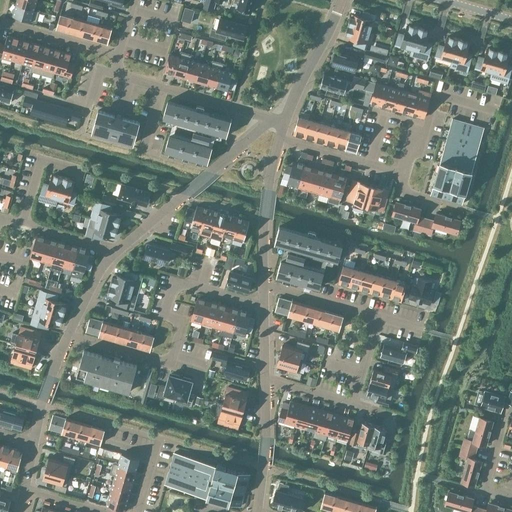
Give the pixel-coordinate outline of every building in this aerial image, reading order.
[(34,9),(37,0),(17,0),(16,4),(34,9)] [(122,7),(123,0),(90,0),(89,5),(103,8),(104,2),(122,7)] [(211,11),(214,0),(206,0),(204,9),(211,11)] [(239,0),(237,8),(251,12),(253,5),(255,6),(256,0),(239,0)] [(34,9),(16,4),(13,16),(36,22),(40,11),(34,9)] [(190,11),(186,9),(182,23),(192,25),(195,12),(190,11)] [(348,25),(371,32),(376,15),(364,11),(362,18),(352,15),(350,19),(349,19),(348,25)] [(68,31),(72,18),(60,14),(56,28),(68,31)] [(84,21),(83,21),(72,18),(68,31),(81,35),(84,21)] [(243,39),(247,25),(220,18),(217,31),(212,29),(210,36),(225,40),(227,34),(243,39)] [(93,39),(97,25),(84,21),(81,35),(93,39)] [(97,25),(93,39),(108,43),(111,29),(97,25)] [(366,49),(371,32),(348,25),(346,31),(347,32),(346,37),(355,39),(354,46),(366,49)] [(412,50),(418,27),(412,25),(412,27),(407,25),(404,35),(398,33),(395,46),(412,50)] [(388,27),(386,35),(393,37),(395,29),(388,27)] [(418,27),(412,50),(410,55),(421,58),(423,54),(429,56),(432,43),(426,41),(429,32),(424,30),(425,29),(418,27)] [(0,57),(11,61),(17,39),(8,36),(5,45),(0,43),(0,57)] [(452,62),(458,39),(452,37),(452,38),(447,37),(444,47),(438,45),(435,57),(452,62)] [(22,64),(28,41),(17,39),(11,61),(22,64)] [(458,39),(452,62),(450,67),(461,70),(463,65),(469,67),(472,55),(466,53),(469,43),(464,42),(465,40),(458,39)] [(33,67),(39,45),(28,41),(22,64),(33,67)] [(42,75),(49,47),(39,45),(33,67),(31,72),(42,75)] [(54,73),(61,51),(49,47),(42,75),(53,78),(54,73)] [(491,73),(498,50),(492,48),(492,50),(487,48),(484,58),(478,56),(475,69),(491,73)] [(383,62),(385,56),(366,50),(364,56),(383,62)] [(498,50),(491,73),(490,78),(501,81),(503,77),(509,79),(511,67),(511,66),(506,64),(509,55),(504,53),(505,52),(498,50)] [(71,54),(61,51),(54,73),(71,78),(75,65),(68,63),(71,54)] [(184,78),(191,55),(181,52),(180,57),(179,57),(174,75),(184,78)] [(358,59),(335,52),(334,58),(332,58),(330,63),(332,64),(331,65),(354,72),(358,59)] [(174,75),(179,57),(170,54),(164,73),(174,75)] [(195,81),(200,63),(191,60),(192,55),(191,55),(184,78),(195,81)] [(216,87),(223,64),(212,61),(211,66),(205,84),(216,87)] [(205,84),(211,66),(200,63),(195,81),(205,84)] [(223,64),(216,87),(227,91),(228,88),(235,90),(239,77),(232,75),(233,72),(222,69),(224,64),(223,64)] [(347,85),(351,86),(352,82),(324,73),(320,87),(344,94),(347,85)] [(352,82),(351,86),(363,89),(365,79),(354,76),(352,82)] [(411,115),(417,94),(377,82),(371,103),(411,115)] [(0,100),(10,103),(13,90),(0,86),(0,100)] [(497,88),(488,86),(486,92),(495,94),(497,88)] [(25,90),(23,95),(37,99),(38,94),(25,90)] [(419,90),(417,94),(411,115),(423,118),(431,93),(419,90)] [(62,110),(63,108),(51,104),(50,105),(43,103),(43,102),(25,97),(23,104),(32,107),(30,113),(39,115),(39,117),(46,119),(47,118),(57,120),(56,122),(66,125),(69,112),(62,110)] [(227,136),(231,120),(168,101),(163,117),(212,132),(191,126),(187,139),(174,135),(177,122),(173,120),(165,150),(208,163),(213,146),(210,145),(213,132),(227,136)] [(134,144),(140,123),(98,111),(92,132),(134,144)] [(303,137),(308,119),(298,116),(293,134),(303,137)] [(313,140),(319,122),(308,119),(303,137),(313,140)] [(462,204),(484,128),(452,119),(431,194),(462,204)] [(324,143),(329,125),(319,122),(313,140),(324,143)] [(334,146),(340,128),(329,125),(324,143),(334,146)] [(345,149),(350,131),(340,128),(334,146),(345,149)] [(350,131),(345,149),(357,152),(362,134),(350,131)] [(298,188),(304,164),(298,163),(297,165),(293,164),(292,167),(286,165),(283,178),(289,180),(287,185),(298,188)] [(308,191),(315,167),(304,164),(298,188),(308,191)] [(315,167),(308,191),(319,194),(326,171),(315,167)] [(329,197),(336,173),(326,171),(319,194),(329,197)] [(336,173),(329,197),(340,200),(346,177),(344,176),(336,173)] [(56,205),(57,201),(64,177),(57,175),(57,176),(52,175),(49,185),(43,183),(40,195),(46,197),(45,202),(56,205)] [(64,177),(57,201),(74,205),(78,193),(73,191),(76,182),(69,180),(70,179),(64,177)] [(365,205),(371,184),(365,182),(364,183),(353,180),(347,200),(354,202),(353,207),(364,210),(365,205)] [(147,205),(151,192),(122,184),(118,197),(147,205)] [(371,184),(365,205),(383,211),(389,190),(378,187),(378,186),(371,184)] [(115,206),(117,199),(104,195),(102,202),(115,206)] [(90,219),(95,220),(119,227),(121,220),(119,220),(121,215),(111,212),(113,206),(100,202),(98,209),(94,207),(90,219)] [(422,233),(426,218),(418,216),(421,208),(410,206),(410,207),(396,203),(392,215),(416,222),(414,230),(422,233)] [(200,229),(207,209),(197,206),(198,205),(197,205),(196,210),(189,208),(185,220),(192,222),(191,227),(200,229)] [(209,237),(217,212),(207,209),(200,229),(199,234),(209,237)] [(221,241),(228,215),(217,212),(209,237),(221,241)] [(426,218),(422,233),(430,235),(433,227),(457,233),(460,221),(446,217),(446,216),(436,213),(434,220),(426,218)] [(232,238),(238,218),(228,215),(222,235),(232,238)] [(238,218),(232,238),(243,242),(250,221),(249,220),(249,221),(238,218)] [(119,227),(95,220),(90,237),(103,240),(105,234),(115,237),(116,232),(117,232),(119,227)] [(385,223),(383,229),(394,232),(395,226),(385,223)] [(285,246),(277,275),(319,288),(328,258),(338,261),(343,245),(279,226),(274,243),(285,246)] [(414,230),(413,236),(420,239),(422,233),(414,230)] [(41,261),(48,239),(37,236),(31,258),(41,261)] [(48,239),(41,261),(52,264),(58,242),(48,239)] [(63,268),(69,245),(58,242),(52,264),(50,269),(61,272),(63,268)] [(186,255),(188,247),(172,243),(170,250),(148,243),(144,257),(146,257),(146,260),(153,262),(154,259),(167,263),(169,255),(175,257),(177,252),(186,255)] [(69,245),(63,268),(72,270),(79,248),(69,245)] [(79,248),(72,270),(71,275),(82,278),(85,269),(91,271),(95,257),(88,256),(89,253),(85,251),(85,250),(79,248)] [(235,257),(229,255),(225,268),(231,270),(235,257)] [(348,286),(353,268),(343,265),(338,283),(348,286)] [(359,289),(364,271),(353,268),(348,286),(359,289)] [(112,278),(110,285),(133,291),(138,274),(126,271),(124,277),(114,274),(113,279),(112,278)] [(248,292),(252,278),(230,271),(226,285),(248,292)] [(369,292),(374,274),(364,271),(359,289),(369,292)] [(379,295),(384,277),(374,274),(369,292),(379,295)] [(390,298),(395,280),(384,277),(379,295),(390,298)] [(430,290),(432,282),(418,278),(416,286),(412,285),(410,293),(409,298),(416,300),(421,302),(421,301),(430,304),(433,291),(430,290)] [(395,280),(390,298),(401,301),(404,292),(406,284),(395,280)] [(406,284),(404,292),(410,293),(412,285),(406,283),(406,284)] [(134,310),(138,293),(133,291),(110,285),(108,291),(109,291),(108,296),(118,299),(116,305),(134,310)] [(36,307),(64,315),(66,309),(65,309),(66,304),(56,301),(58,295),(45,291),(43,298),(39,296),(36,307)] [(201,324),(208,304),(204,303),(205,300),(200,298),(200,299),(197,298),(191,321),(201,324)] [(288,315),(292,301),(279,298),(275,311),(288,315)] [(301,319),(305,305),(292,301),(293,300),(292,300),(292,301),(288,315),(287,317),(288,317),(288,315),(301,319)] [(208,304),(201,324),(212,327),(219,304),(212,302),(212,305),(208,304)] [(222,330),(228,310),(225,309),(226,306),(219,304),(212,327),(222,330)] [(314,322),(318,309),(305,305),(301,319),(314,322)] [(62,321),(64,315),(36,307),(33,318),(37,319),(36,326),(48,329),(49,323),(60,326),(61,321),(62,321)] [(228,310),(221,335),(232,338),(233,333),(240,310),(233,308),(232,311),(228,310)] [(327,326),(330,312),(318,309),(314,322),(327,326)] [(240,310),(233,333),(244,336),(245,331),(251,333),(255,320),(249,319),(250,316),(246,315),(246,312),(240,310)] [(330,312),(327,326),(340,330),(343,316),(330,312)] [(98,335),(102,322),(90,318),(86,332),(98,335)] [(110,339),(114,325),(102,322),(98,335),(110,339)] [(124,342),(128,329),(114,325),(110,339),(124,342)] [(16,344),(37,350),(39,344),(38,343),(41,332),(21,327),(16,344)] [(137,346),(141,333),(128,329),(124,342),(137,346)] [(141,333),(137,346),(150,350),(154,336),(141,333)] [(280,355),(299,361),(302,349),(308,351),(310,345),(298,341),(296,347),(283,344),(280,355)] [(415,353),(417,346),(404,342),(402,349),(384,344),(381,357),(403,363),(405,355),(411,356),(412,352),(415,353)] [(35,357),(37,350),(16,344),(11,362),(31,368),(34,357),(35,357)] [(130,392),(137,366),(84,351),(76,376),(130,392)] [(246,380),(249,367),(226,361),(228,355),(214,351),(212,358),(222,361),(221,363),(227,364),(225,374),(246,380)] [(296,372),(299,361),(280,355),(277,367),(289,370),(287,376),(300,380),(301,374),(296,372)] [(370,381),(393,387),(399,370),(387,366),(385,372),(373,369),(370,381)] [(151,384),(155,371),(151,369),(141,402),(145,403),(149,389),(151,384)] [(175,376),(171,375),(169,374),(168,376),(166,375),(163,387),(157,385),(154,398),(160,399),(162,394),(173,397),(177,378),(175,378),(175,376)] [(309,376),(307,384),(314,386),(316,378),(309,376)] [(180,379),(177,378),(173,397),(171,403),(188,407),(192,395),(185,393),(188,381),(185,381),(186,379),(180,377),(180,379)] [(388,406),(393,387),(370,381),(366,393),(378,396),(376,402),(388,406)] [(223,404),(244,410),(246,405),(245,405),(248,393),(228,387),(223,404)] [(501,412),(505,397),(485,391),(480,406),(501,412)] [(301,403),(290,400),(288,410),(281,408),(278,421),(295,426),(301,403)] [(244,410),(223,404),(218,403),(215,415),(219,416),(218,422),(238,428),(241,417),(242,418),(244,410)] [(305,429),(312,406),(301,403),(295,426),(305,429)] [(312,406),(305,429),(316,432),(322,409),(312,406)] [(0,408),(0,423),(20,429),(24,416),(0,408)] [(326,435),(333,412),(322,409),(316,432),(314,437),(325,439),(326,435)] [(343,415),(333,412),(326,435),(337,438),(343,415)] [(62,432),(66,418),(53,415),(49,429),(62,432)] [(354,419),(343,415),(337,438),(348,441),(354,419)] [(75,436),(79,422),(66,419),(67,417),(66,417),(66,418),(62,432),(61,434),(62,434),(62,432),(75,436)] [(462,447),(476,451),(479,442),(486,444),(489,435),(488,435),(492,421),(479,418),(473,441),(464,438),(462,447)] [(369,444),(374,425),(363,421),(359,433),(353,431),(350,443),(356,445),(357,440),(369,444)] [(88,440),(92,426),(79,422),(75,436),(88,440)] [(374,425),(369,444),(367,448),(386,454),(389,442),(383,440),(387,428),(374,425)] [(92,426),(88,440),(101,443),(105,430),(92,426)] [(0,463),(7,466),(13,448),(2,445),(0,452),(0,463)] [(474,459),(476,451),(462,447),(459,455),(468,458),(461,481),(473,485),(477,470),(479,471),(481,461),(474,459)] [(13,448),(7,466),(18,469),(23,451),(13,448)] [(347,451),(345,458),(350,460),(353,452),(347,451)] [(208,497),(209,493),(213,481),(217,465),(175,453),(165,485),(208,497)] [(113,464),(137,470),(140,459),(121,454),(118,464),(114,463),(113,464)] [(46,469),(70,476),(73,464),(74,464),(76,458),(64,455),(62,461),(49,457),(46,469)] [(134,481),(137,470),(113,464),(110,474),(115,476),(134,481)] [(213,481),(245,490),(250,474),(217,465),(213,481)] [(67,487),(70,476),(46,469),(43,480),(55,483),(54,490),(66,493),(68,487),(67,487)] [(131,491),(134,481),(115,476),(112,486),(131,491)] [(241,506),(245,490),(213,481),(209,493),(217,495),(216,499),(241,506)] [(128,502),(131,491),(112,486),(109,496),(128,502)] [(0,509),(7,511),(11,500),(0,497),(0,494),(1,491),(0,490),(0,509)] [(301,511),(305,499),(276,490),(272,503),(301,511)] [(477,511),(478,508),(470,505),(472,497),(463,495),(462,496),(449,492),(445,504),(468,511),(467,511),(477,511)] [(333,510),(337,496),(325,493),(321,506),(333,510)] [(125,511),(128,502),(109,496),(106,506),(125,511)] [(340,511),(346,511),(350,500),(337,496),(333,510),(340,511)] [(360,511),(363,504),(350,500),(346,511),(360,511)] [(478,508),(477,511),(511,511),(511,510),(498,506),(498,505),(489,502),(487,510),(478,508)]
